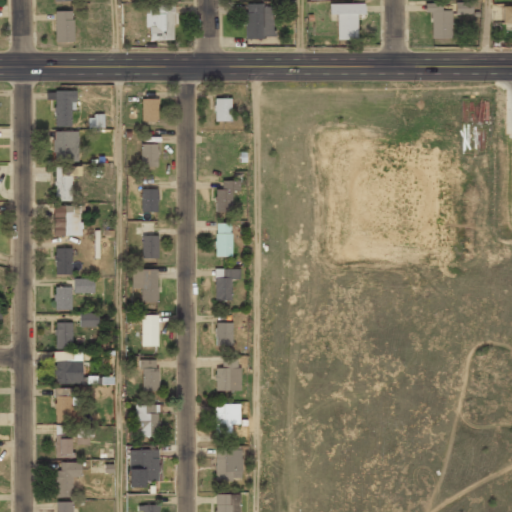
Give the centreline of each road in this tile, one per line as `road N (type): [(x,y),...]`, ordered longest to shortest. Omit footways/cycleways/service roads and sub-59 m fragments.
road 1 (secondary): [(22,66),(511,67)]
road 2 (residential): [(22,66),(20,511)]
road 3 (residential): [(184,511),(186,68)]
